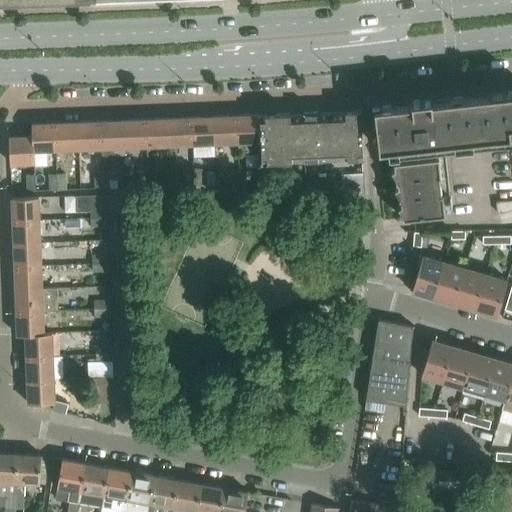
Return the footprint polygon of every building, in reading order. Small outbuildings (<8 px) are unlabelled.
[(511,89),(490,91),(490,94),(430,100),(431,107),(425,107),(424,99),(411,100),(412,103),(374,107),(379,149),(380,149),(388,148),(419,145),(511,135),(510,125),(511,124),(511,89)] [(321,158),(347,157),(347,159),(362,158),(363,158),(361,110),(345,111),(345,112),(319,113),(319,112),(311,112),(313,160),(322,160),(321,158)] [(304,161),(313,160),(311,112),(302,112),(302,114),(290,114),(290,113),(260,114),(262,150),(262,163),(292,161),(292,160),(304,159),(304,161)] [(260,114),(237,115),(238,142),(239,151),(262,150),(260,114)] [(214,116),(215,143),(238,142),(237,115),(214,116)] [(214,116),(191,117),(192,144),(215,143),(214,116)] [(192,144),(191,117),(168,118),(169,145),(192,144)] [(168,118),(146,119),(147,146),(169,145),(168,118)] [(146,119),(123,120),(124,147),(147,146),(146,119)] [(124,147),(123,120),(100,121),(101,147),(102,165),(114,165),(113,147),(124,147)] [(100,121),(77,122),(78,148),(101,147),(100,121)] [(34,150),(57,149),(55,122),(32,123),(32,135),(33,135),(34,150)] [(55,122),(57,149),(78,148),(77,122),(55,122)] [(34,162),(34,150),(33,135),(32,135),(9,136),(10,163),(34,162)] [(403,218),(414,217),(445,214),(443,193),(442,193),(440,176),(441,176),(439,156),(394,161),(394,167),(391,169),(396,178),(396,182),(397,182),(398,185),(395,188),(399,197),(399,200),(401,200),(401,204),(398,206),(403,218)] [(140,166),(139,182),(147,182),(148,166),(140,166)] [(148,166),(147,182),(155,182),(155,167),(148,166)] [(185,168),(185,184),(193,184),(193,168),(185,168)] [(193,168),(193,184),(201,184),(201,168),(193,168)] [(231,170),(230,186),(238,186),(239,170),(231,170)] [(239,170),(238,186),(246,186),(247,170),(239,170)] [(94,173),(95,188),(103,188),(102,172),(94,173)] [(111,172),(102,172),(103,188),(104,188),(112,187),(118,187),(118,179),(111,179),(111,172)] [(215,172),(206,172),(207,184),(215,185),(215,172)] [(363,172),(362,172),(341,174),(342,193),(364,192),(363,172)] [(57,174),(58,189),(66,189),(65,173),(57,174)] [(279,173),(263,175),(263,187),(280,189),(279,173)] [(36,174),(27,174),(27,190),(36,190),(36,174)] [(49,174),(50,190),(58,189),(57,174),(49,174)] [(90,209),(90,217),(106,217),(106,194),(77,195),(77,209),(90,209)] [(12,197),(13,221),(39,220),(38,196),(12,197)] [(497,212),(504,212),(507,211),(509,210),(511,209),(511,208),(511,199),(496,201),(497,212)] [(107,225),(106,217),(90,217),(91,226),(107,225)] [(13,221),(13,243),(40,242),(39,220),(13,221)] [(465,230),(451,230),(451,239),(465,238),(465,230)] [(422,232),(414,232),(413,246),(421,246),(422,232)] [(483,244),(497,243),(497,235),(483,235),(483,244)] [(511,235),(497,235),(497,243),(511,243),(511,235)] [(40,242),(13,243),(14,267),(41,266),(40,242)] [(92,255),(92,263),(108,262),(108,254),(92,255)] [(412,291),(433,297),(444,260),(423,254),(412,291)] [(433,297),(454,303),(465,267),(444,260),(433,297)] [(92,271),(108,270),(108,262),(92,263),(92,271)] [(41,266),(14,267),(15,289),(42,288),(41,266)] [(454,303),(475,309),(486,273),(465,267),(454,303)] [(475,309),(497,316),(507,279),(486,273),(475,309)] [(16,311),(44,310),(58,310),(57,287),(42,288),(15,289),(16,311)] [(94,300),(94,308),(110,308),(110,300),(94,300)] [(110,316),(110,308),(94,308),(94,316),(110,316)] [(45,332),(44,310),(16,311),(17,335),(25,334),(25,333),(45,332)] [(366,399),(364,408),(369,408),(384,411),(385,402),(406,405),(413,325),(378,319),(366,399)] [(25,333),(25,334),(26,356),(54,355),(53,332),(45,332),(25,333)] [(432,339),(421,375),(442,381),(453,345),(432,339)] [(96,346),(96,354),(112,353),(112,345),(96,346)] [(474,351),(453,345),(442,381),(463,387),(474,351)] [(483,397),(484,393),(495,357),(474,351),(463,387),(462,391),(483,397)] [(96,362),(112,361),(112,353),(96,354),(96,362)] [(26,356),(27,379),(55,377),(54,355),(26,356)] [(511,375),(511,361),(495,357),(484,393),(504,399),(505,399),(511,375)] [(96,362),(88,362),(89,376),(113,375),(112,361),(96,362)] [(504,399),(502,409),(511,411),(511,375),(505,399),(504,399)] [(56,400),(55,377),(27,379),(28,403),(54,402),(52,409),(65,413),(68,403),(56,400)] [(419,415),(433,416),(433,408),(419,407),(419,415)] [(447,409),(433,408),(433,416),(447,417),(447,409)] [(475,424),(478,416),(464,412),(462,420),(475,424)] [(491,420),(478,416),(475,424),(489,428),(491,420)] [(496,451),(496,453),(495,459),(510,461),(510,452),(496,451)] [(14,509),(16,482),(17,453),(0,452),(0,495),(6,496),(5,508),(14,509)] [(16,482),(14,509),(25,509),(26,482),(40,483),(46,483),(49,457),(41,455),(41,454),(17,453),(16,482)] [(77,511),(79,503),(81,490),(85,462),(62,458),(57,486),(70,488),(68,501),(70,501),(68,511),(77,511)] [(102,507),(105,494),(109,467),(85,462),(81,490),(79,503),(102,507)] [(125,511),(127,498),(132,471),(109,467),(105,494),(102,507),(125,511)] [(148,511),(149,511),(151,503),(155,475),(132,471),(127,498),(125,511),(134,511),(135,510),(148,511)] [(172,511),(174,507),(179,479),(155,475),(151,503),(149,511),(172,511)] [(197,511),(201,483),(179,479),(174,507),(197,511)] [(197,511),(204,511),(220,511),(224,487),(201,483),(197,511)] [(220,511),(245,511),(248,491),(224,487),(220,511)] [(373,511),(375,503),(350,499),(348,511),(373,511)] [(338,511),(339,507),(311,503),(309,511),(338,511)] [(375,503),(373,511),(397,511),(398,506),(375,503)]
